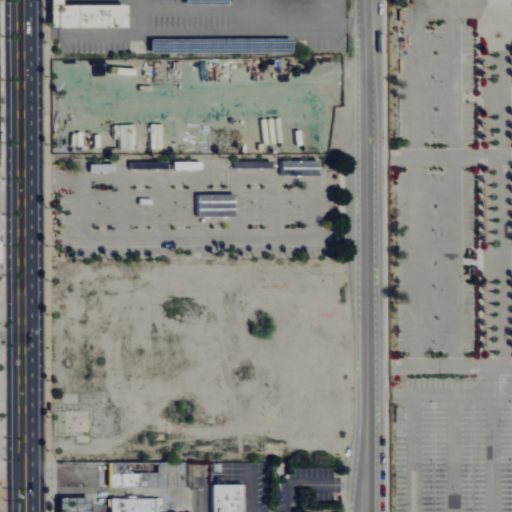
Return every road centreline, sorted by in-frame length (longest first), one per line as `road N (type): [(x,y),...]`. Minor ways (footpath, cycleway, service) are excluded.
road 1 (residential): [(363,0),(364,511)]
road 2 (secondary): [(21,257),(20,0)]
road 3 (secondary): [(21,491),(21,257)]
